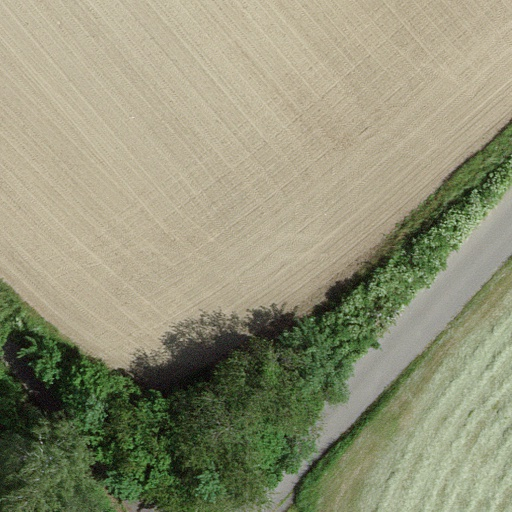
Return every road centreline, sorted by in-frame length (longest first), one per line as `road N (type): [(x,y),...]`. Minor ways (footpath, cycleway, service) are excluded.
road 1 (unclassified): [(511,215),(241,511)]
road 2 (track): [(159,511),(0,339)]
